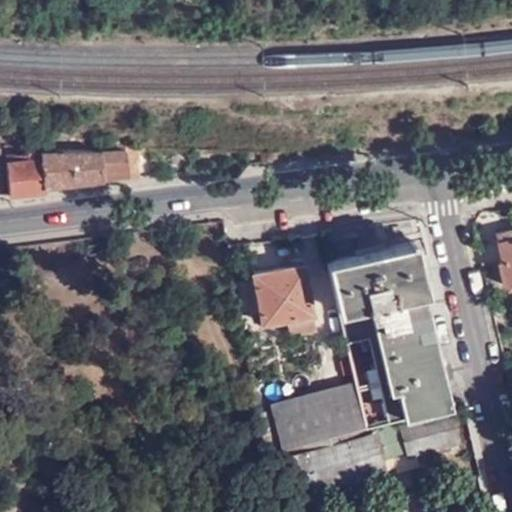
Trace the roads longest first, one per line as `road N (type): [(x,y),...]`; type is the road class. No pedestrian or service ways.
road 1 (primary): [(0,222),(451,168)]
road 2 (residential): [(511,456),(451,168)]
